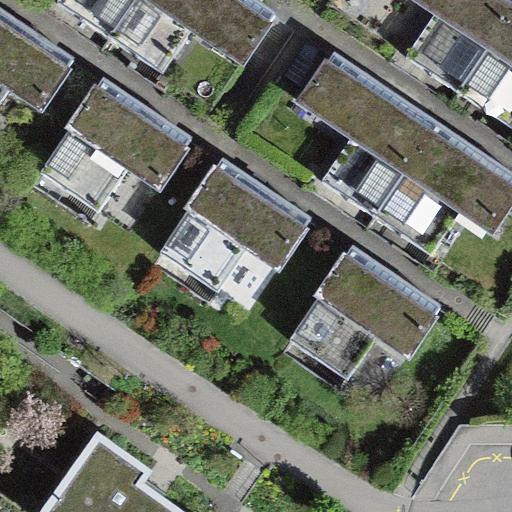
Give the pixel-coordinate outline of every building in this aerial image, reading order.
[(61,0),(57,7),(107,42),(136,0),(61,0)] [(270,24),(234,0),(136,0),(107,42),(161,80),(193,35),(240,67),(270,24)] [(381,45),(455,96),(511,15),(511,0),(397,0),(408,7),(381,45)] [(511,15),(455,96),(511,135),(511,15)] [(78,67),(0,17),(0,113),(10,98),(44,120),(78,67)] [(321,182),(373,217),(433,131),(331,62),(296,112),(346,145),(321,182)] [(196,145),(97,84),(37,183),(97,220),(124,176),(163,200),(196,145)] [(511,231),(511,184),(433,131),(373,217),(428,255),(455,216),(501,247),(511,231)] [(315,225),(218,164),(157,260),(217,298),(243,257),(280,280),(315,225)] [(444,314),(352,250),(285,347),(323,374),(356,327),(409,364),(444,314)] [(49,511),(148,511),(155,503),(135,491),(145,476),(98,443),(49,511)] [(148,511),(167,511),(155,503),(148,511)]
